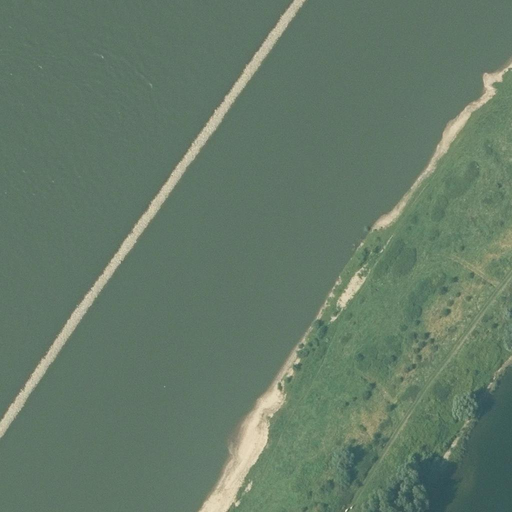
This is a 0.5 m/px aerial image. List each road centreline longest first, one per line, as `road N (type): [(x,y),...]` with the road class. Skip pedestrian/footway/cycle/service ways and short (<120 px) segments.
road 1 (track): [(424,385),(343,511)]
road 2 (track): [(511,265),(424,385)]
